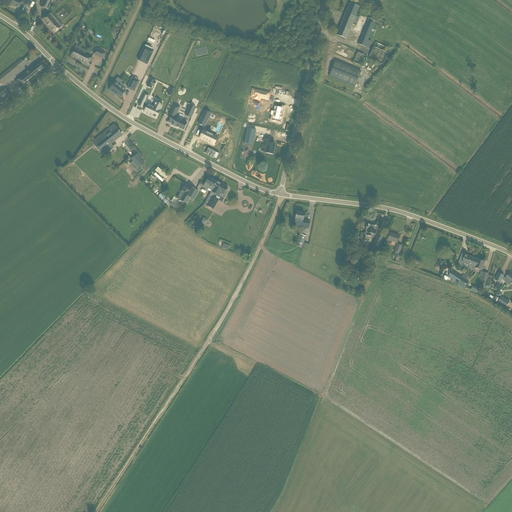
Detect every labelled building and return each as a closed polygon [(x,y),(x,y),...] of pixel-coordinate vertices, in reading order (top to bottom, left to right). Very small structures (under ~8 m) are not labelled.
[(10,0),(9,4),(19,9),(23,2),(19,0),(10,0)] [(336,35),(341,37),(346,39),(352,24),(356,26),(359,18),(355,16),(359,8),(349,4),(336,35)] [(49,14),(42,20),(54,33),(62,26),(53,16),(51,17),(49,14)] [(367,21),(358,44),(365,47),(368,48),(371,41),(368,40),(374,24),(375,20),(369,18),(367,21)] [(390,50),(392,46),(377,39),(375,43),(368,58),(383,65),(390,50)] [(144,46),(138,60),(147,65),(153,51),(144,46)] [(92,58),(74,49),(71,56),(88,65),(92,58)] [(353,62),(363,66),(366,57),(356,53),(353,62)] [(21,59),(0,76),(0,81),(1,83),(19,68),(18,67),(24,63),(21,59)] [(19,88),(20,88),(23,86),(45,68),(39,61),(17,79),(18,81),(15,83),(19,88)] [(329,77),(333,79),(354,88),(361,71),(340,63),(335,61),(329,77)] [(139,82),(132,78),(127,88),(134,92),(139,82)] [(150,80),(146,87),(151,89),(152,86),(154,86),(156,82),(154,82),(150,80)] [(117,95),(120,98),(126,91),(123,88),(124,86),(120,83),(119,85),(115,82),(109,90),(116,96),(117,95)] [(0,104),(11,95),(6,89),(0,93),(0,104)] [(191,89),(189,92),(185,90),(182,95),(190,100),(195,91),(191,89)] [(253,90),(251,97),(253,97),(253,100),(252,103),(258,105),(259,101),(260,101),(260,99),(262,99),(264,92),(253,90)] [(143,95),(138,106),(142,108),(145,109),(144,112),(150,115),(156,118),(160,111),(159,110),(161,105),(156,103),(156,104),(155,103),(155,105),(154,108),(147,105),(148,105),(145,104),(148,97),(146,96),(143,95)] [(174,104),(171,110),(177,113),(180,107),(174,104)] [(188,109),(185,115),(191,118),(195,107),(192,106),(190,110),(188,109)] [(272,113),(271,117),(274,118),(273,121),(274,121),(273,123),(278,124),(278,122),(282,123),(283,119),(284,116),(284,115),(285,111),(276,108),(275,113),(272,113)] [(204,111),(198,125),(203,127),(210,114),(204,111)] [(170,112),(168,117),(170,118),(168,123),(172,124),(172,125),(176,127),(184,131),(187,124),(182,122),(182,121),(175,117),(173,117),(175,114),(170,112)] [(252,145),(256,130),(247,128),(243,143),(252,145)] [(108,129),(92,142),(102,155),(106,152),(104,149),(111,144),(121,135),(117,129),(111,133),(108,129)] [(216,137),(203,131),(199,138),(213,144),(216,137)] [(271,140),(266,139),(264,139),(263,143),(265,143),(263,152),(273,155),(275,145),(270,144),(271,140)] [(133,162),(130,164),(136,171),(144,165),(137,155),(131,159),(133,162)] [(159,167),(155,171),(165,179),(168,176),(159,167)] [(208,189),(212,191),(217,181),(209,177),(205,184),(200,182),(198,185),(207,190),(208,189)] [(212,192),(209,196),(212,198),(212,197),(214,198),(216,194),(219,196),(224,199),(225,196),(228,191),(226,190),(227,187),(217,181),(212,191),(212,192)] [(181,198),(180,200),(186,204),(187,202),(188,202),(190,199),(195,190),(188,186),(188,187),(185,185),(181,191),(184,193),(183,195),(181,198)] [(217,200),(214,198),(212,197),(212,198),(209,196),(204,205),(207,207),(213,210),(217,204),(215,203),(217,200)] [(297,212),(295,217),(294,225),(303,227),(303,228),(308,229),(310,222),(303,220),(305,214),(297,212)] [(375,230),(375,228),(376,223),(368,222),(368,225),(366,225),(366,230),(367,230),(367,233),(370,234),(370,233),(374,234),(375,230)] [(376,256),(384,235),(377,233),(370,252),(371,253),(371,254),(376,256)] [(391,242),(396,244),(397,241),(398,237),(390,233),(388,238),(387,237),(385,243),(390,245),(391,242)] [(302,248),(306,237),(299,234),(295,246),(302,248)] [(462,254),(459,264),(461,265),(465,267),(466,264),(469,265),(472,257),(465,255),(462,254)] [(472,257),(469,265),(472,266),(471,270),(474,271),(475,269),(478,259),(472,257)] [(478,259),(475,269),(482,271),(485,262),(479,259),(478,259)] [(436,267),(440,269),(444,263),(440,260),(436,267)] [(456,282),(458,283),(459,284),(462,278),(453,271),(449,278),(456,283),(456,282)] [(495,280),(500,283),(502,280),(502,279),(503,277),(504,276),(499,273),(495,280)] [(502,279),(502,280),(503,281),(509,287),(511,284),(511,283),(511,282),(511,276),(509,274),(505,278),(503,277),(502,279)] [(458,283),(457,285),(460,288),(462,286),(466,280),(462,278),(459,284),(458,283)] [(354,281),(350,288),(360,293),(363,285),(354,281)] [(501,297),(498,303),(506,308),(509,302),(501,297)]
